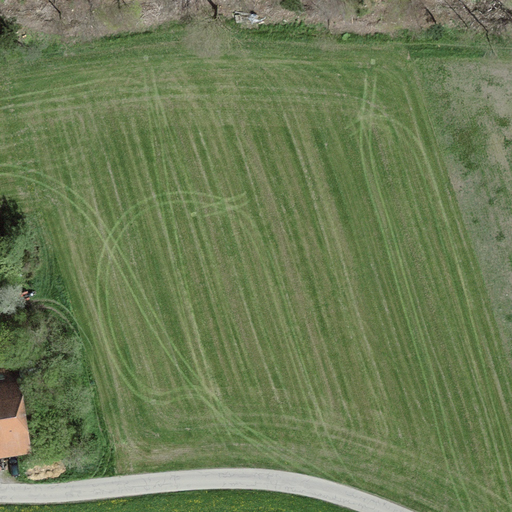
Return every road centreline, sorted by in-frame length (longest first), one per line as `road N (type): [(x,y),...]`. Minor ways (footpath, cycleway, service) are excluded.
road 1 (track): [(511,42),(218,30),(0,62)]
road 2 (unclassified): [(382,511),(319,489),(247,480),(0,490)]
